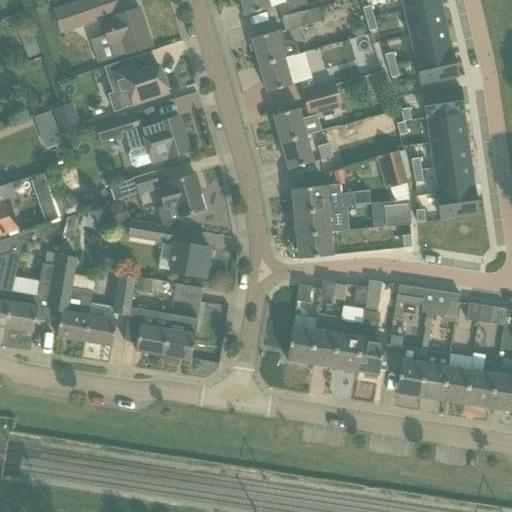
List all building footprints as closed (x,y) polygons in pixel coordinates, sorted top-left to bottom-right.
[(19,0),(24,11),(41,4),(39,0),(19,0)] [(86,0),(55,11),(63,33),(102,20),(101,17),(119,11),(115,0),(86,0)] [(239,0),(244,16),(270,9),(267,0),(239,0)] [(295,0),(276,5),(280,18),(308,10),(304,0),(295,0)] [(439,0),(400,0),(404,12),(440,3),(439,0)] [(440,3),(404,12),(409,36),(446,28),(440,3)] [(370,7),(362,9),(365,21),(373,18),(370,7)] [(280,18),(285,32),(322,21),(318,8),(308,11),(308,10),(280,18)] [(90,41),(97,64),(151,46),(139,9),(114,17),(115,22),(103,26),(107,36),(90,41)] [(373,18),(365,21),(369,32),(376,30),(373,18)] [(446,28),(409,36),(415,61),(452,53),(446,28)] [(251,39),(258,66),(284,58),(298,54),(296,46),(288,42),(284,43),(281,31),(276,32),(251,39)] [(368,35),(352,40),(359,66),(375,62),(368,35)] [(392,53),(384,55),(387,67),(395,65),(392,53)] [(452,53),(415,61),(421,86),(458,77),(452,53)] [(107,95),(113,112),(167,94),(158,66),(135,74),(130,58),(104,67),(112,93),(107,95)] [(258,66),(266,93),(292,86),(284,58),(258,66)] [(395,65),(387,67),(391,79),(399,76),(395,65)] [(371,83),(378,88),(385,85),(382,73),(368,77),(371,83)] [(299,84),(302,96),(314,93),(310,80),(299,84)] [(334,87),(302,96),(307,113),(339,104),(334,87)] [(460,88),(422,93),(426,119),(463,113),(460,88)] [(288,112),(273,116),(280,143),(305,136),(321,132),(316,115),(301,120),(298,109),(288,112)] [(408,109),(400,111),(403,122),(411,121),(408,109)] [(51,110),(34,116),(45,148),(62,142),(51,110)] [(463,113),(426,119),(429,144),(467,139),(463,113)] [(131,167),(135,169),(150,164),(189,152),(178,117),(141,128),(137,114),(96,126),(100,141),(125,133),(131,151),(128,155),(131,167)] [(76,119),(57,126),(60,136),(80,129),(76,119)] [(397,124),(396,124),(399,136),(400,136),(407,134),(404,122),(397,124)] [(342,164),(401,147),(396,129),(336,146),(342,164)] [(305,136),(280,143),(288,170),(307,165),(313,163),(305,136)] [(467,139),(429,144),(433,169),(471,164),(467,139)] [(328,145),(317,148),(321,161),(332,158),(328,145)] [(375,158),(384,190),(407,183),(398,152),(375,158)] [(419,159),(411,160),(413,172),(421,171),(419,159)] [(471,164),(433,169),(436,195),(474,189),(471,164)] [(421,171),(413,172),(415,184),(423,183),(421,171)] [(134,181),(137,193),(138,195),(155,190),(154,186),(157,185),(154,174),(134,181)] [(156,210),(161,226),(180,221),(179,218),(203,211),(197,189),(199,189),(195,175),(169,183),(169,185),(158,188),(164,208),(156,210)] [(43,177),(30,181),(45,224),(58,220),(43,177)] [(108,189),(113,202),(137,193),(134,181),(108,189)] [(0,236),(18,230),(8,201),(16,199),(10,184),(0,187),(0,236)] [(291,190),(294,214),(328,210),(345,208),(354,207),(352,193),(340,195),(339,186),(326,187),(291,190)] [(474,189),(436,195),(440,220),(478,215),(474,189)] [(107,217),(113,228),(119,222),(124,223),(130,218),(127,211),(125,211),(119,204),(113,203),(109,208),(111,213),(107,217)] [(393,205),(383,206),(385,227),(409,225),(410,225),(409,216),(408,204),(406,204),(393,205)] [(328,210),(294,214),(296,236),(330,233),(330,232),(347,231),(345,208),(328,210)] [(424,210),(415,211),(417,223),(425,223),(424,210)] [(158,270),(205,277),(209,249),(175,244),(175,245),(171,244),(173,229),(129,222),(127,237),(162,243),(158,270)] [(0,242),(0,256),(21,249),(24,233),(0,242)] [(296,236),(298,260),(333,256),(330,233),(296,236)] [(403,238),(404,249),(412,248),(411,237),(403,238)] [(0,327),(5,328),(12,293),(21,249),(0,256),(0,327)] [(56,267),(50,302),(68,305),(71,288),(77,257),(59,254),(58,256),(56,267)] [(12,293),(5,328),(33,333),(35,320),(47,322),(49,309),(50,302),(56,267),(42,264),(39,283),(36,297),(12,293)] [(135,277),(118,274),(112,308),(112,313),(118,314),(128,316),(124,341),(125,341),(130,309),(135,277)] [(137,278),(135,291),(149,293),(151,280),(137,278)] [(320,297),(332,299),(334,283),(322,282),(320,297)] [(173,298),(199,303),(202,289),(175,285),(173,298)] [(296,301),(308,303),(311,287),(299,286),(296,301)] [(419,288),(398,286),(395,302),(416,306),(419,288)] [(354,303),(365,304),(368,289),(356,287),(354,303)] [(50,302),(49,309),(61,311),(56,337),(84,342),(89,316),(93,292),(71,288),(68,305),(50,302)] [(422,307),(421,313),(432,315),(435,292),(435,291),(424,289),(422,307)] [(459,295),(449,294),(435,292),(432,315),(443,316),(442,321),(445,322),(455,323),(459,295)] [(366,303),(364,314),(376,316),(377,316),(379,305),(366,303)] [(465,321),(478,323),(481,306),(468,304),(465,321)] [(342,305),(339,319),(361,324),(364,310),(342,305)] [(478,323),(489,325),(493,308),(481,306),(478,323)] [(135,351),(163,356),(170,315),(130,309),(125,341),(137,343),(135,351)] [(363,324),(355,372),(379,375),(379,370),(385,371),(389,346),(383,345),(384,341),(372,339),(376,316),(364,314),(362,324),(363,324)] [(163,356),(190,361),(197,320),(170,315),(163,356)] [(84,342),(112,347),(116,321),(89,316),(84,342)] [(393,323),(391,331),(394,335),(399,336),(403,333),(404,324),(401,320),(397,320),(393,323)] [(337,369),(355,372),(363,324),(362,324),(344,322),(337,369)] [(287,361),(312,365),(317,331),(292,327),(287,361)] [(312,365),(337,369),(342,335),(317,331),(312,365)] [(396,394),(419,398),(426,352),(414,350),(412,360),(401,359),(403,348),(389,346),(385,371),(399,373),(396,394)] [(419,398),(441,401),(449,355),(426,352),(419,398)] [(466,405),(489,409),(494,375),(493,375),(495,363),(484,362),(482,373),(471,371),(466,405)] [(441,401),(466,405),(471,371),(447,368),(441,401)] [(489,409),(511,412),(511,377),(494,375),(489,409)]
